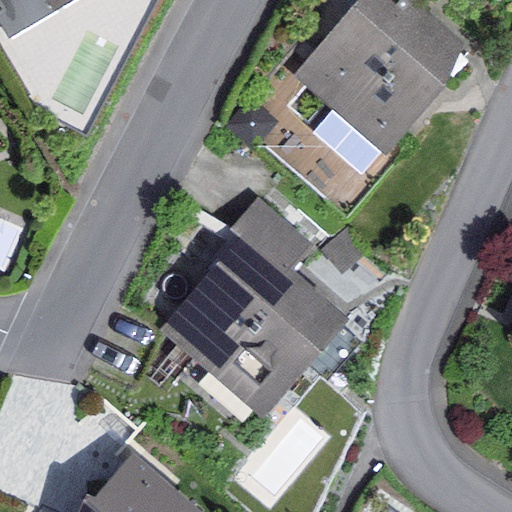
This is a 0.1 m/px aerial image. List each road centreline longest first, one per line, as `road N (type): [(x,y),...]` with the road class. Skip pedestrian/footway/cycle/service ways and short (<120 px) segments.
road 1 (residential): [(233,0),(64,333),(0,331)]
road 2 (residential): [(511,139),(423,321),(412,377),(411,436),(439,479),(479,511)]
